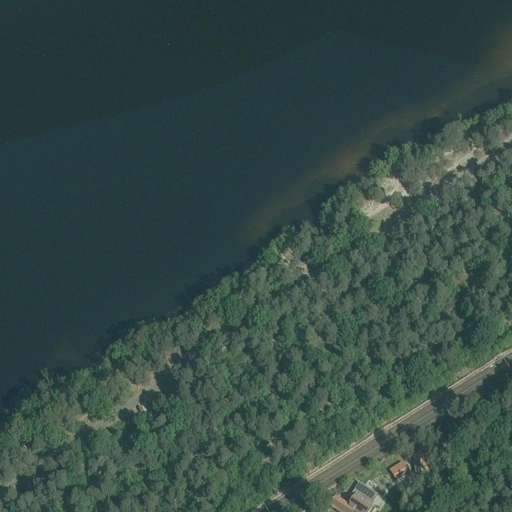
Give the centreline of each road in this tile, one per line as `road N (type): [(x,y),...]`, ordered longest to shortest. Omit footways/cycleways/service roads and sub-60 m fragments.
road 1 (unclassified): [(0,495),(511,142)]
road 2 (unclassified): [(511,417),(426,511)]
